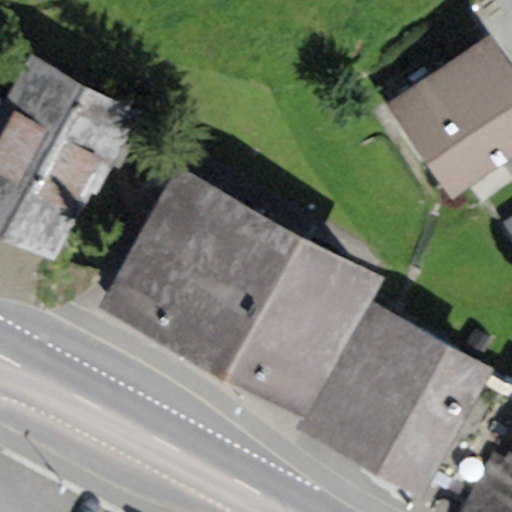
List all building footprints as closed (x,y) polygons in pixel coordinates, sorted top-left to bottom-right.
[(511,41),(401,107),(456,202),(511,168),(511,41)] [(4,96),(0,93),(0,228),(58,260),(143,103),(32,43),(4,96)] [(301,212),(184,147),(102,293),(222,360),(307,407),(371,284),(387,259),(301,212)] [(449,324),(371,284),(307,407),(299,421),(376,461),(421,485),(428,472),(451,484),(509,374),(487,362),(495,348),(449,324)] [(511,511),(511,464),(485,511),(511,511)]
